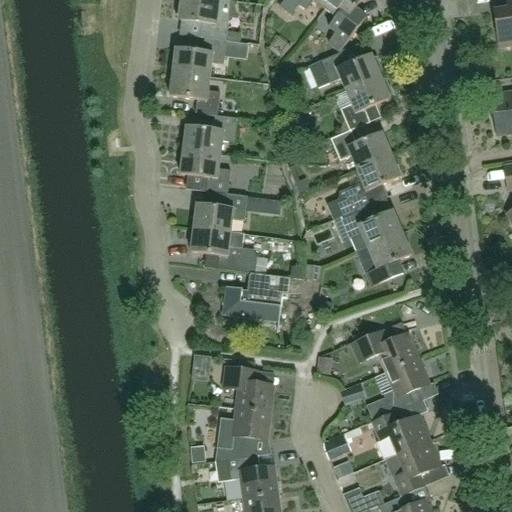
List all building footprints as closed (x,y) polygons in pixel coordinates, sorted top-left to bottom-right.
[(220,2),(203,0),(179,0),(178,1),(176,18),(177,20),(180,21),(179,23),(202,26),(200,40),(204,40),(226,43),(229,19),(218,17),(220,2)] [(326,11),(334,0),(286,0),(280,8),(292,17),(299,7),(307,13),(315,3),(326,11)] [(340,54),(365,20),(354,11),(362,0),(334,0),(326,11),(337,20),(330,30),(337,35),(329,45),(339,53),(340,54)] [(499,23),(501,37),(499,37),(500,47),(504,46),(503,44),(511,42),(511,9),(495,12),(497,23),(499,23)] [(176,52),(173,75),(210,79),(211,66),(224,68),(226,43),(204,40),(203,55),(176,52)] [(377,60),(372,59),(372,57),(346,68),(340,54),(320,63),(330,86),(342,81),(347,93),(381,79),(380,77),(383,74),(377,60)] [(196,116),(216,118),(217,118),(220,95),(208,93),(210,79),(173,75),(170,99),(197,102),(196,116)] [(344,119),(350,133),(352,132),(369,125),(364,112),(390,101),(389,99),(392,96),(386,82),(382,81),(381,79),(347,93),(352,106),(341,111),(344,119)] [(511,92),(490,95),(493,115),(496,136),(511,133),(511,92)] [(184,153),(220,157),(222,143),(234,145),(237,121),(217,118),(216,118),(214,132),(187,129),(184,153)] [(358,170),(391,156),(383,136),(357,146),(352,132),(350,133),(331,141),(341,163),(353,158),(358,170)] [(207,193),(226,195),(228,196),(231,172),(219,171),(220,157),(184,153),(181,175),(208,178),(207,193)] [(348,217),(363,210),(381,202),(376,189),(401,179),(391,156),(358,170),(363,184),(352,188),(354,194),(343,199),(342,202),(348,217)] [(489,185),(502,184),(502,172),(488,173),(489,185)] [(231,234),(231,233),(232,222),(245,223),(245,219),(248,198),(228,196),(226,195),(224,210),(197,207),(194,230),(231,234)] [(368,223),(363,210),(348,217),(342,219),(357,253),(368,249),(403,234),(393,213),(368,223)] [(243,236),(231,234),(194,230),(191,253),(218,256),(217,271),(255,275),(257,257),(252,252),(241,250),(243,236)] [(403,234),(368,249),(357,253),(357,254),(372,289),(404,276),(398,262),(412,256),(403,234)] [(354,256),(322,270),(328,285),(360,270),(354,256)] [(307,281),(319,283),(320,283),(321,269),(308,267),(307,281)] [(291,280),(265,277),(251,275),(249,291),(227,288),(224,317),(280,323),(283,300),(288,300),(291,280)] [(187,340),(224,338),(222,290),(185,292),(187,340)] [(332,317),(334,306),(321,303),(319,314),(332,317)] [(379,356),(387,375),(420,361),(409,335),(388,344),(383,332),(350,345),(358,365),(379,356)] [(193,366),(209,368),(210,359),(194,357),(193,366)] [(319,358),(316,374),(330,376),(332,360),(319,358)] [(392,416),(405,411),(414,407),(409,396),(430,387),(420,361),(387,375),(394,393),(385,397),(387,404),(392,416)] [(238,391),(236,411),(271,415),(275,387),(253,384),(254,372),(231,370),(228,390),(238,391)] [(244,460),(245,452),(246,440),(268,442),(271,415),(236,411),(233,430),(223,429),(221,449),(228,450),(227,463),(228,462),(244,460)] [(405,411),(392,416),(373,425),(380,444),(390,439),(398,457),(431,443),(420,417),(410,421),(405,411)] [(353,447),(369,442),(365,430),(349,435),(353,447)] [(441,469),(431,443),(398,457),(388,461),(395,479),(403,498),(405,497),(425,489),(421,478),(441,469)] [(241,482),(243,501),(279,496),(275,468),(261,470),(259,458),(244,460),(228,462),(231,483),(241,482)] [(280,511),(279,496),(243,501),(244,511),(280,511)] [(405,497),(403,498),(378,509),(379,511),(430,511),(426,502),(410,508),(405,497)]
